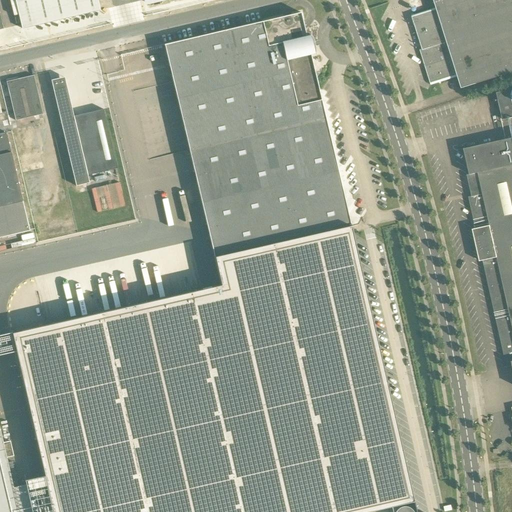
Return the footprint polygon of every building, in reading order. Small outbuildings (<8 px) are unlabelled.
[(15,0),(22,29),(100,10),(97,0),(15,0)] [(511,72),(511,0),(433,0),(436,8),(412,16),(419,40),(419,46),(431,85),(458,77),(462,89),(511,72)] [(164,45),(166,55),(214,257),(350,225),(300,13),(164,45)] [(13,81),(6,82),(8,92),(16,121),(43,115),(36,86),(34,76),(15,80),(14,79),(12,79),(13,81)] [(59,79),(51,81),(76,186),(89,183),(88,175),(117,168),(103,110),(73,117),(65,82),(59,79)] [(502,120),(511,117),(511,100),(510,90),(496,93),(502,120)] [(0,237),(29,231),(6,133),(0,134),(0,237)] [(473,230),(480,262),(483,261),(505,363),(511,362),(511,364),(511,138),(464,149),(470,175),(467,175),(472,197),(468,197),(475,229),(473,230)] [(366,511),(414,501),(350,225),(214,257),(220,285),(12,333),(53,511),(366,511)] [(31,511),(25,485),(13,487),(6,458),(13,456),(10,441),(2,443),(0,432),(0,511),(31,511)]
